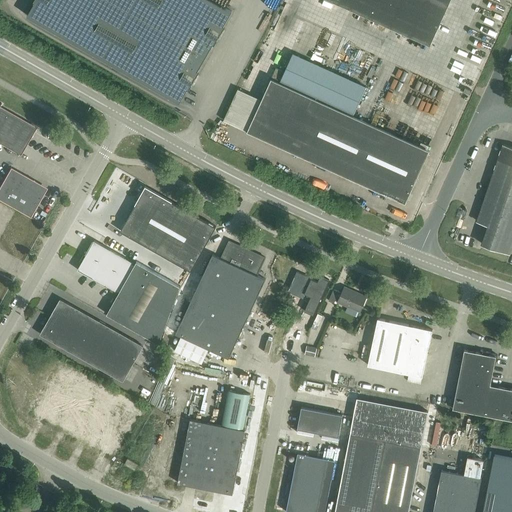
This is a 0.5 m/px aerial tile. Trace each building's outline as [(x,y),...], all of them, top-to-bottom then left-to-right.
[(231,11),(211,0),(35,0),(27,16),(179,102),(231,11)] [(330,0),(383,24),(430,45),(438,27),(449,0),(330,0)] [(283,11),(281,16),(294,21),(295,16),(283,11)] [(320,43),(316,53),(320,55),(325,45),(320,43)] [(360,80),(365,70),(358,67),(364,55),(354,51),(350,59),(357,61),(350,76),(360,80)] [(365,69),(370,58),(365,56),(361,67),(365,69)] [(322,77),(316,75),(310,90),(322,95),(334,68),(326,65),(322,77)] [(302,86),(307,70),(299,68),(294,84),(302,86)] [(405,203),(429,151),(270,79),(247,131),(405,203)] [(216,115),(239,123),(251,90),(228,82),(216,115)] [(33,127),(0,108),(0,142),(18,153),(33,127)] [(482,244),(509,254),(511,246),(511,147),(503,145),(477,221),(488,225),(482,244)] [(0,185),(0,199),(30,216),(46,189),(10,169),(0,185)] [(215,226),(160,195),(145,187),(141,194),(120,231),(190,270),(215,226)] [(458,232),(468,232),(468,222),(458,222),(458,232)] [(94,240),(77,269),(118,293),(106,314),(159,343),(180,286),(136,261),(135,263),(94,240)] [(265,257),(229,241),(221,258),(212,254),(192,299),(190,298),(188,301),(190,302),(176,333),(228,358),(265,279),(256,275),(265,257)] [(304,311),(313,315),(329,280),(320,276),(317,281),(312,279),(312,278),(296,271),(287,291),(303,298),(305,294),(310,296),(304,311)] [(335,300),(338,302),(359,311),(366,296),(344,287),(341,293),(333,289),(328,300),(334,303),(335,300)] [(40,334),(123,380),(142,346),(60,299),(40,334)] [(432,330),(377,318),(367,365),(422,376),(432,330)] [(174,350),(201,363),(208,348),(181,336),(174,350)] [(299,342),(298,351),(310,351),(310,343),(299,342)] [(38,349),(21,379),(67,405),(84,375),(38,349)] [(511,388),(490,384),(494,365),(494,366),(498,355),(480,349),(479,352),(464,349),(452,408),(497,417),(491,443),(511,447),(511,388)] [(236,352),(234,357),(246,361),(247,355),(236,352)] [(137,367),(144,369),(146,361),(142,360),(143,356),(140,355),(137,367)] [(67,405),(52,432),(88,453),(96,439),(107,445),(132,402),(84,375),(67,405)] [(21,379),(16,388),(24,417),(52,432),(67,405),(21,379)] [(335,511),(337,511),(408,511),(427,411),(357,398),(335,511)] [(338,436),(342,415),(301,407),(297,429),(338,436)] [(245,430),(199,421),(190,419),(177,483),(232,494),(245,430)] [(316,511),(318,501),(327,458),(297,453),(286,511),(288,511),(316,511)] [(482,511),(511,511),(511,457),(494,454),(482,511)] [(138,464),(127,458),(124,464),(134,470),(138,464)] [(474,511),(481,477),(441,470),(432,511),(474,511)]
